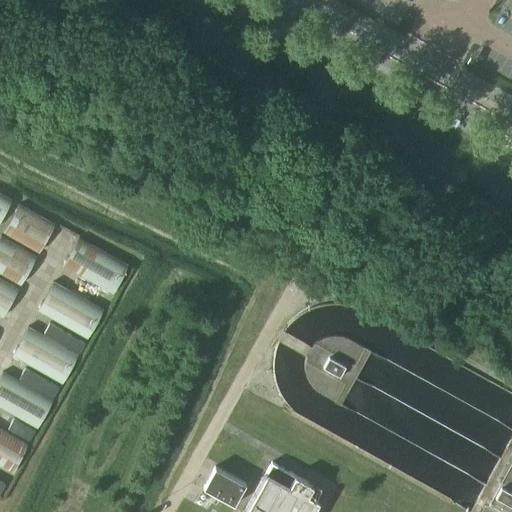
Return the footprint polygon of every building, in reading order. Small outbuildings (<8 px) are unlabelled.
[(0,227),(15,201),(0,192),(0,227)] [(42,254),(58,225),(22,205),(6,234),(42,254)] [(0,273),(24,287),(40,258),(4,238),(0,244),(0,273)] [(115,295),(131,267),(81,238),(64,267),(115,295)] [(0,315),(6,319),(22,290),(0,278),(0,315)] [(90,340),(106,310),(56,283),(39,313),(90,340)] [(44,332),(80,352),(86,342),(50,322),(44,332)] [(65,385),(81,355),(31,328),(14,357),(65,385)] [(24,367),(19,378),(53,397),(59,386),(24,367)] [(0,408),(39,430),(56,400),(5,373),(0,382),(0,408)] [(14,420),(9,431),(30,443),(36,432),(14,420)] [(0,466),(15,475),(31,445),(0,427),(0,466)] [(274,464),(246,511),(314,511),(320,501),(315,499),(320,489),(274,464)] [(235,505),(247,483),(216,466),(204,488),(235,505)]
